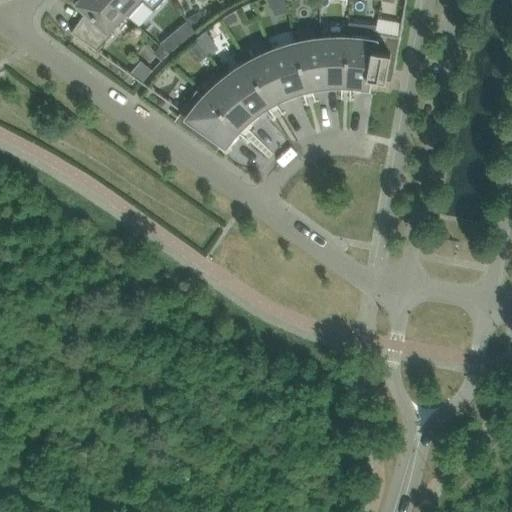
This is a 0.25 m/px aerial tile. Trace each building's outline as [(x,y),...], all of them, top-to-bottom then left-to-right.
[(124,12),(111,0),(82,0),(80,3),(90,13),(75,34),(98,50),(115,32),(110,27),(124,12)] [(164,0),(111,0),(124,12),(129,16),(144,1),(155,10),(164,0)] [(369,76),(377,31),(376,31),(374,40),(370,39),(354,37),(349,37),(347,87),(351,88),(371,91),(374,76),(369,76)] [(395,69),(401,36),(377,31),(369,76),(374,76),(387,79),(389,68),(395,69)] [(347,87),(349,37),(344,37),(328,38),(323,38),(328,89),(343,87),(347,87)] [(328,89),(323,38),(317,39),(302,41),(297,43),(309,91),(313,91),(328,89)] [(309,91),(297,43),(292,44),(277,49),(272,51),(291,98),(306,92),(309,91)] [(291,98),(272,51),(267,53),(253,60),(249,62),(274,106),(277,104),(291,98)] [(274,106),(249,62),(244,65),(231,74),(227,77),(259,117),(271,108),(274,106)] [(259,117),(227,77),(223,81),(211,91),(208,95),(244,129),(247,126),(259,117)] [(244,129),(208,95),(205,98),(198,91),(197,93),(180,118),(227,152),(229,149),(241,133),(241,132),(244,129)]
